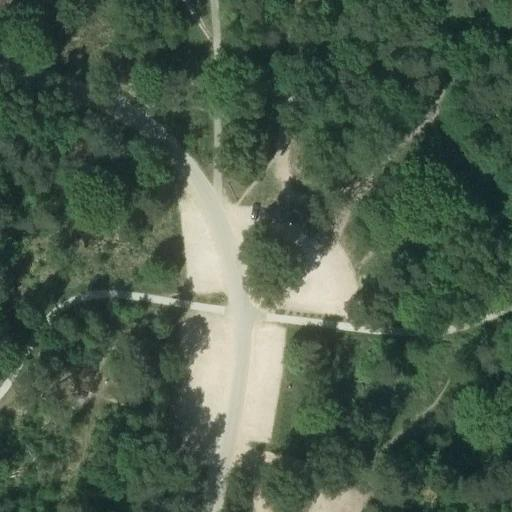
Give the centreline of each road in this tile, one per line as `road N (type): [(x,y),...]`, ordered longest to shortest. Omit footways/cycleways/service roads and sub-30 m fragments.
road 1 (unclassified): [(212,511),(236,399),(240,313),(211,214),(163,142),(124,108),(0,67)]
road 2 (track): [(275,210),(299,0)]
